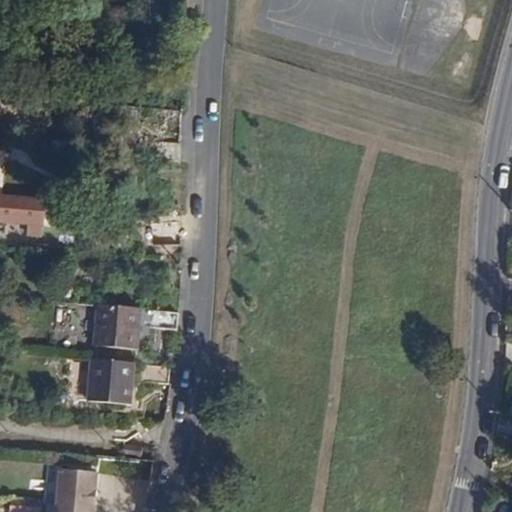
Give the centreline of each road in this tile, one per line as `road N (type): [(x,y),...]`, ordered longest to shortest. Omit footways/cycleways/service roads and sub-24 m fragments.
road 1 (residential): [(215,0),(164,511)]
road 2 (residential): [(459,511),(501,139),(511,106)]
